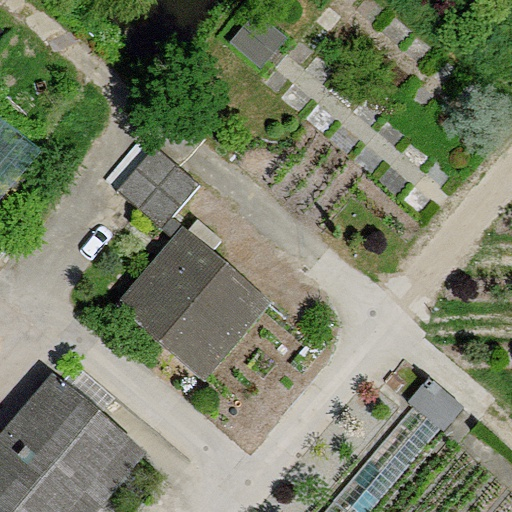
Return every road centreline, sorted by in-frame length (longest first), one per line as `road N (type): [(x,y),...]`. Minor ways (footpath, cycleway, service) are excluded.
road 1 (track): [(0,302),(144,117),(511,430)]
road 2 (track): [(511,186),(228,511)]
road 3 (track): [(255,481),(10,288)]
